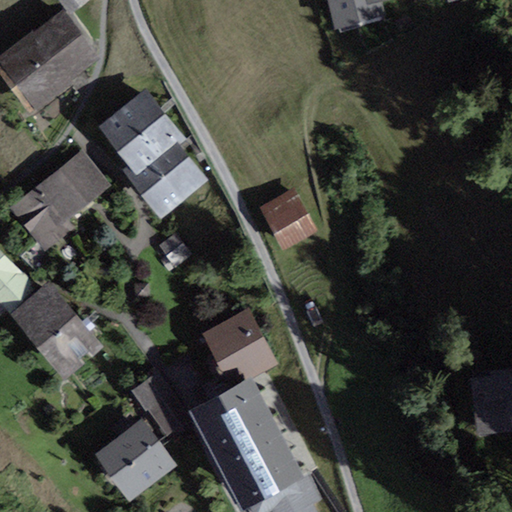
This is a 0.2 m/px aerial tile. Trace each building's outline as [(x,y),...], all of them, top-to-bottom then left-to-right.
[(95,57),(99,41),(71,7),(35,34),(34,32),(0,56),(0,57),(36,105),(70,80),(64,72),(78,62),(82,67),(95,57)] [(176,134),(145,95),(109,123),(139,161),(133,166),(164,205),(200,177),(170,139),(176,134)] [(32,223),(49,244),(68,229),(60,218),(104,184),(82,156),(18,206),(26,216),(26,223),(32,223)] [(293,191),(265,207),(285,243),(313,227),(293,191)] [(166,245),(177,259),(188,251),(177,237),(166,245)] [(0,254),(0,295),(9,305),(12,303),(16,307),(36,289),(24,274),(21,277),(0,254)] [(98,340),(82,320),(77,324),(49,290),(21,312),(66,366),(98,340)] [(241,372),(241,373),(268,360),(245,317),(214,332),(214,331),(211,333),(213,335),(214,334),(231,367),(235,375),(241,372)] [(181,422),(189,416),(159,372),(137,388),(174,440),(187,430),(181,422)] [(256,511),(259,511),(273,505),(276,511),(315,511),(310,502),(320,497),(297,451),(289,455),(288,452),(283,455),(280,450),(292,444),(280,422),(283,420),(269,393),(255,401),(241,373),(241,372),(235,375),(206,391),(212,403),(202,408),(256,511)] [(497,379),(480,381),(486,427),(511,423),(511,372),(497,374),(497,379)] [(124,477),(133,488),(167,463),(140,425),(105,451),(118,469),(123,466),(128,474),(124,477)]
